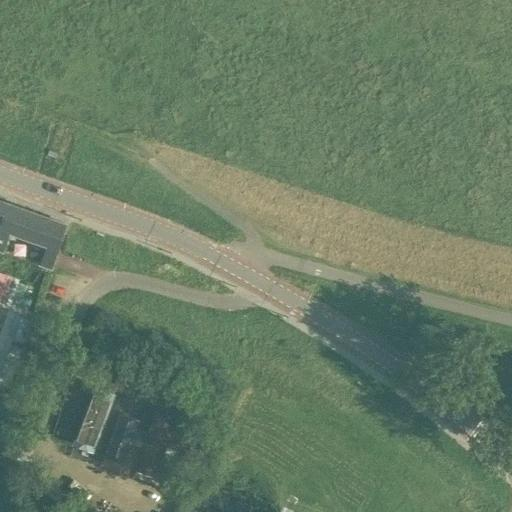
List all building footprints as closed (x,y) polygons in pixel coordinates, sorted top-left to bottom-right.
[(0,250),(3,251),(10,230),(26,236),(47,243),(40,264),(52,268),(67,225),(0,200),(0,250)] [(126,393),(133,373),(122,369),(115,389),(126,393)] [(164,384),(153,381),(145,400),(157,404),(164,385),(164,384)] [(164,384),(164,385),(157,404),(168,408),(175,388),(164,384)] [(95,443),(112,398),(94,392),(77,437),(95,443)] [(156,411),(149,430),(136,466),(154,473),(164,444),(178,449),(183,435),(169,430),(174,417),(156,411)] [(104,455),(122,461),(130,441),(135,428),(138,419),(120,412),(104,455)] [(171,463),(162,485),(181,492),(190,471),(171,463)] [(43,501),(56,485),(37,471),(25,486),(43,501)] [(222,508),(230,494),(214,485),(206,500),(222,508)] [(72,511),(79,505),(58,487),(46,500),(60,511),(72,511)] [(222,508),(219,511),(248,511),(252,505),(230,493),(230,494),(222,508)]
